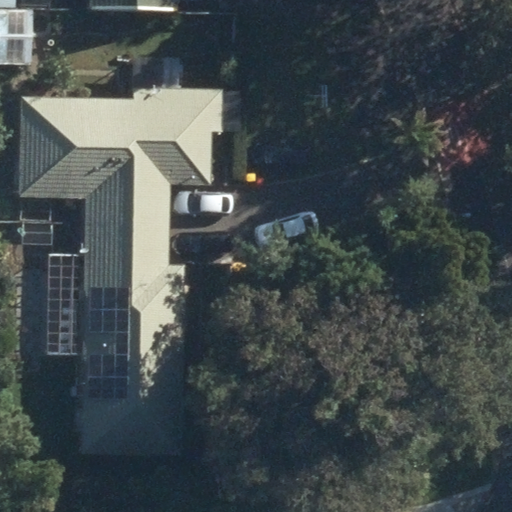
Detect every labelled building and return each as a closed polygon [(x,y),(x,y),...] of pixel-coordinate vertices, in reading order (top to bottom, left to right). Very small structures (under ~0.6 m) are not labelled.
[(0,0),(0,67),(32,68),(34,12),(16,12),(16,0),(0,0)] [(89,0),(89,10),(175,11),(174,0),(89,0)] [(87,224),(170,224),(169,187),(211,188),(212,133),(242,134),(242,94),(180,93),(181,62),(136,61),(136,101),(25,100),(24,200),(59,199),(58,212),(81,212),(81,199),(87,199),(87,224)] [(169,269),(170,224),(87,224),(85,454),(184,454),(185,269),(169,269)] [(57,232),(58,250),(83,250),(82,231),(57,232)] [(6,353),(46,354),(47,312),(8,312),(6,353)]
